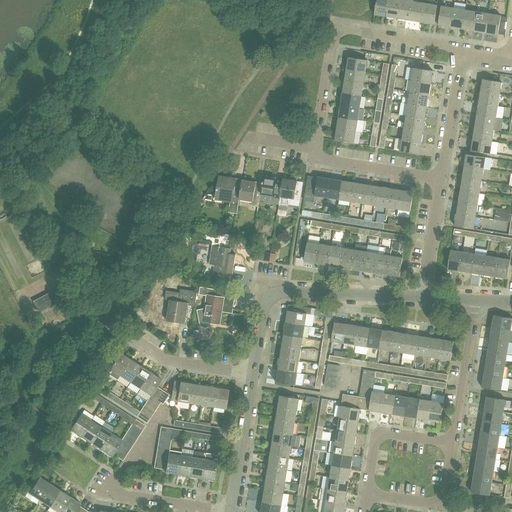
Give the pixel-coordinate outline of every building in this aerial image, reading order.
[(376,0),(374,15),(387,17),(389,0),(376,0)] [(389,0),(387,17),(398,19),(401,0),(389,0)] [(401,0),(398,19),(410,21),(414,1),(404,0),(401,0)] [(410,21),(422,23),(425,3),(414,1),(410,21)] [(425,3),(422,23),(434,25),(437,5),(425,3)] [(438,26),(450,28),(454,8),(441,6),(438,26)] [(462,29),(465,10),(454,8),(450,28),(462,29)] [(462,29),(474,31),(477,12),(465,10),(462,29)] [(474,31),(486,33),(489,14),(477,12),(474,31)] [(498,35),(501,16),(489,14),(486,33),(498,35)] [(346,70),(366,73),(368,60),(348,57),(346,70)] [(414,68),(412,80),(432,83),(434,71),(414,68)] [(364,85),(366,73),(346,70),(344,82),(364,85)] [(501,94),(503,82),(483,79),(481,91),(501,94)] [(432,83),(412,80),(410,92),(430,95),(432,83)] [(362,97),(364,85),(344,82),(343,93),(362,97)] [(481,91),(479,103),(499,106),(501,94),(481,91)] [(410,92),(408,104),(428,107),(430,95),(410,92)] [(360,109),(362,97),(343,93),(341,105),(360,109)] [(479,103),(477,115),(497,118),(499,106),(479,103)] [(408,104),(406,116),(426,119),(428,107),(408,104)] [(341,105),(339,117),(358,120),(360,109),(341,105)] [(475,127),(495,130),(497,118),(477,115),(475,127)] [(404,128),(424,131),(426,119),(406,116),(404,128)] [(356,132),(358,120),(339,117),(337,129),(356,132)] [(475,127),(473,138),(493,142),(495,130),(475,127)] [(404,128),(402,140),(422,143),(424,131),(404,128)] [(356,132),(337,129),(335,141),(355,144),(356,132)] [(493,142),(473,138),(471,151),(491,154),(493,142)] [(400,152),(420,155),(422,143),(402,140),(400,152)] [(464,166),(484,169),(486,157),(466,154),(464,166)] [(464,166),(462,178),(482,181),(484,169),(464,166)] [(330,178),(318,176),(318,179),(308,177),(305,194),(315,196),(327,198),(330,178)] [(216,198),(225,200),(232,201),(230,212),(238,213),(240,199),(243,179),(237,178),(237,179),(223,177),(220,194),(217,194),(216,198)] [(273,199),(280,201),(281,197),(284,178),(276,177),(275,178),(265,177),(264,180),(263,182),(261,194),(273,196),(273,199)] [(281,197),(280,201),(279,206),(278,215),(286,216),(288,206),(299,208),(302,186),(297,185),(297,181),(284,178),(281,197)] [(342,180),(330,178),(327,198),(339,200),(342,180)] [(480,193),(482,181),(462,178),(460,190),(480,193)] [(250,180),(243,179),(240,199),(253,201),(252,205),(259,206),(261,194),(263,182),(256,181),(256,182),(250,181),(250,180)] [(339,200),(351,202),(354,182),(342,180),(339,200)] [(366,184),(354,182),(351,202),(362,204),(366,184)] [(362,204),(374,206),(378,186),(366,184),(362,204)] [(389,188),(378,186),(374,206),(386,208),(389,188)] [(398,210),(401,190),(389,188),(386,208),(398,210)] [(413,192),(401,190),(398,210),(410,212),(413,192)] [(460,190),(458,202),(478,205),(480,193),(460,190)] [(458,202),(456,214),(477,217),(478,205),(458,202)] [(475,229),(477,217),(456,214),(454,226),(475,229)] [(233,275),(233,273),(237,252),(231,251),(232,248),(226,247),(228,234),(208,231),(207,240),(212,241),(208,265),(214,266),(212,278),(230,281),(231,274),(233,275)] [(304,262),(316,264),(320,244),(307,242),(304,262)] [(280,245),(273,244),(272,251),(278,252),(280,245)] [(320,244),(316,264),(328,266),(332,246),(320,244)] [(328,266),(340,268),(343,248),(332,246),(328,266)] [(340,268),(352,269),(355,249),(343,248),(340,268)] [(352,269),(364,271),(367,251),(355,249),(352,269)] [(376,273),(388,275),(391,255),(392,250),(385,249),(384,254),(379,253),(376,273)] [(460,271),(463,251),(451,249),(447,269),(460,271)] [(376,273),(379,253),(367,251),(364,271),(376,273)] [(460,271),(472,273),(475,253),(463,251),(460,271)] [(487,255),(475,253),(472,273),(483,275),(487,255)] [(403,257),(391,255),(388,275),(400,277),(403,257)] [(483,275),(495,277),(499,257),(487,255),(483,275)] [(499,257),(495,277),(507,279),(511,259),(499,257)] [(33,302),(39,313),(49,307),(48,305),(55,302),(56,304),(66,299),(61,287),(54,291),(55,293),(51,294),(51,293),(43,296),(44,298),(41,300),(40,298),(33,302)] [(220,324),(222,311),(222,308),(233,310),(236,293),(200,287),(199,295),(207,297),(205,308),(197,310),(200,322),(201,325),(203,327),(205,328),(208,327),(211,325),(212,323),(220,324)] [(167,321),(187,324),(189,306),(195,307),(197,292),(181,290),(180,293),(166,291),(165,300),(170,301),(167,321)] [(308,313),(311,314),(312,308),(299,306),(298,312),(288,310),(286,322),(306,326),(308,313)] [(494,315),(492,324),(493,324),(492,328),(511,331),(511,326),(511,318),(504,317),(494,315)] [(304,337),(306,326),(286,322),(284,334),(304,337)] [(332,342),(344,344),(347,324),(335,322),(332,342)] [(347,324),(344,344),(356,346),(359,326),(347,324)] [(356,346),(367,347),(371,328),(359,326),(356,346)] [(367,347),(379,349),(382,330),(371,328),(367,347)] [(511,331),(492,328),(491,336),(490,340),(490,339),(490,340),(509,343),(511,331)] [(382,330),(379,349),(391,351),(394,332),(382,330)] [(391,351),(403,353),(406,334),(394,332),(391,351)] [(302,349),(304,337),(284,334),(282,346),(302,349)] [(403,353),(415,355),(418,335),(406,334),(403,353)] [(427,357),(430,337),(418,335),(415,355),(427,357)] [(427,357),(439,359),(442,339),(430,337),(427,357)] [(442,339),(439,359),(451,361),(454,341),(442,339)] [(507,355),(509,343),(490,340),(489,347),(489,348),(489,351),(488,351),(488,352),(507,355)] [(300,361),(302,349),(282,346),(280,358),(300,361)] [(506,367),(507,355),(488,352),(487,359),(487,363),(486,363),(506,367)] [(117,380),(120,377),(131,360),(120,353),(117,358),(113,355),(103,371),(117,380)] [(278,370),(298,373),(300,361),(280,358),(278,370)] [(120,377),(130,383),(141,366),(131,360),(120,377)] [(504,378),(506,367),(486,363),(485,371),(485,375),(484,375),(504,378)] [(141,366),(130,383),(140,390),(151,373),(141,366)] [(296,385),(298,373),(278,370),(276,382),(296,385)] [(149,397),(154,400),(162,390),(157,387),(161,379),(151,373),(140,390),(150,396),(149,397)] [(492,389),(502,390),(504,378),(484,375),(483,383),(484,383),(483,387),(482,387),(482,388),(492,389)] [(171,400),(189,403),(193,384),(174,381),(171,400)] [(189,403),(201,405),(204,386),(193,384),(189,403)] [(201,405),(213,407),(216,388),(204,386),(201,405)] [(216,388),(213,407),(225,409),(228,390),(216,388)] [(162,390),(154,400),(160,404),(167,393),(162,390)] [(372,393),(371,399),(370,411),(382,413),(385,393),(373,391),(372,393)] [(106,397),(116,404),(120,399),(110,392),(106,397)] [(104,399),(94,393),(91,398),(101,405),(104,399)] [(382,413),(394,415),(397,395),(385,393),(382,413)] [(340,418),(359,421),(361,409),(370,411),(371,399),(360,397),(343,394),(340,418)] [(278,408),(298,411),(300,398),(280,395),(278,408)] [(394,415),(406,417),(409,397),(397,395),(394,415)] [(487,396),(485,408),(504,412),(506,400),(487,396)] [(160,404),(154,400),(149,397),(146,402),(157,408),(160,404)] [(421,399),(409,397),(406,417),(418,418),(421,399)] [(104,399),(101,405),(111,411),(114,406),(104,399)] [(116,404),(126,410),(130,405),(120,399),(116,404)] [(418,418),(429,420),(433,401),(421,399),(418,418)] [(429,420),(441,422),(445,403),(433,401),(429,420)] [(154,413),(157,408),(146,402),(143,407),(154,413)] [(126,410),(137,417),(140,412),(130,405),(126,410)] [(121,418),(124,412),(114,406),(111,411),(121,418)] [(150,418),(154,413),(143,407),(140,412),(150,418)] [(296,423),(298,411),(278,408),(276,420),(296,423)] [(502,424),(504,412),(485,408),(483,420),(502,424)] [(124,412),(121,418),(132,424),(135,419),(124,412)] [(140,412),(137,417),(147,424),(150,418),(140,412)] [(80,437),(91,420),(81,414),(70,430),(80,437)] [(357,433),(359,421),(340,418),(338,430),(357,433)] [(145,426),(135,419),(132,424),(142,431),(145,426)] [(80,437),(90,444),(101,427),(91,420),(80,437)] [(294,435),(296,423),(276,420),(274,431),(294,435)] [(500,436),(502,424),(483,420),(481,432),(500,436)] [(139,436),(142,431),(132,424),(129,429),(139,436)] [(101,427),(90,444),(100,450),(111,433),(101,427)] [(136,441),(139,436),(129,429),(125,434),(136,441)] [(336,442),(355,445),(357,433),(338,430),(336,442)] [(274,431),(272,443),(292,446),(294,435),(274,431)] [(160,432),(159,439),(171,441),(172,434),(160,432)] [(481,432),(479,444),(499,448),(500,436),(481,432)] [(116,449),(119,444),(122,440),(111,433),(100,450),(111,457),(112,454),(116,449)] [(125,434),(122,439),(132,446),(136,441),(125,434)] [(129,451),(132,446),(122,439),(122,440),(119,444),(129,451)] [(354,457),(355,445),(336,442),(334,453),(354,457)] [(290,458),(292,446),(272,443),(270,455),(290,458)] [(116,449),(126,456),(129,451),(119,444),(116,449)] [(498,453),(499,448),(479,444),(477,456),(497,460),(500,460),(501,454),(498,453)] [(123,461),(126,456),(116,449),(112,454),(123,461)] [(165,473),(177,475),(181,455),(169,453),(168,458),(167,464),(166,470),(165,473)] [(201,479),(214,481),(218,455),(205,453),(204,459),(201,479)] [(352,468),(354,457),(334,453),(332,465),(352,468)] [(181,455),(177,475),(190,477),(193,457),(181,455)] [(290,458),(270,455),(268,467),(288,470),(290,458)] [(495,472),(497,460),(477,456),(475,468),(495,472)] [(190,477),(201,479),(204,459),(193,457),(190,477)] [(167,464),(155,462),(154,468),(166,470),(167,464)] [(350,480),(352,468),(332,465),(330,477),(350,480)] [(286,482),(288,470),(268,467),(266,479),(286,482)] [(473,480),(493,484),(495,472),(475,468),(473,480)] [(50,484),(39,477),(37,475),(32,483),(35,485),(27,497),(30,499),(32,497),(39,501),(50,484)] [(350,480),(330,477),(328,489),(348,492),(350,480)] [(284,494),(286,482),(266,479),(264,491),(284,494)] [(491,496),(493,484),(473,480),(471,492),(491,496)] [(49,507),(60,490),(50,484),(39,501),(49,507)] [(346,504),(348,492),(328,489),(326,501),(346,504)] [(60,511),(70,497),(60,490),(49,507),(56,511),(60,511)] [(263,503),(282,506),(284,494),(264,491),(263,503)] [(60,511),(82,511),(84,509),(79,506),(80,504),(70,497),(60,511)] [(344,511),(346,504),(326,501),(324,511),(344,511)] [(281,511),(282,506),(263,503),(261,511),(281,511)]
